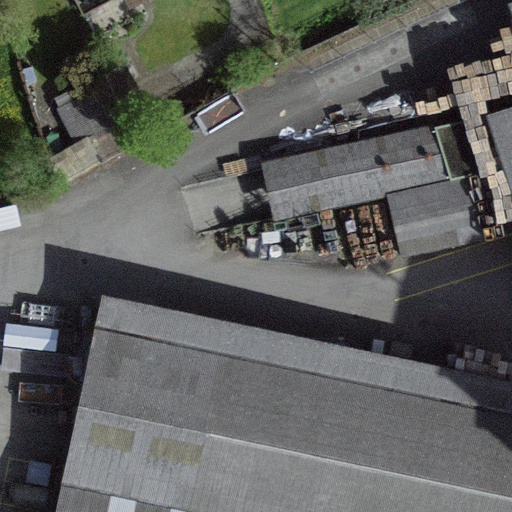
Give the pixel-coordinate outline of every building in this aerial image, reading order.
[(128,0),(137,17),(172,0),(128,0)] [(88,94),(59,106),(75,145),(104,133),(88,94)] [(444,180),(468,174),(477,172),(464,118),(266,162),(278,218),(340,203),(388,193),(444,180)] [(444,180),(388,193),(340,203),(353,262),(400,252),(401,256),(482,239),(468,174),(444,180)] [(62,511),(511,511),(511,416),(101,331),(62,511)]
